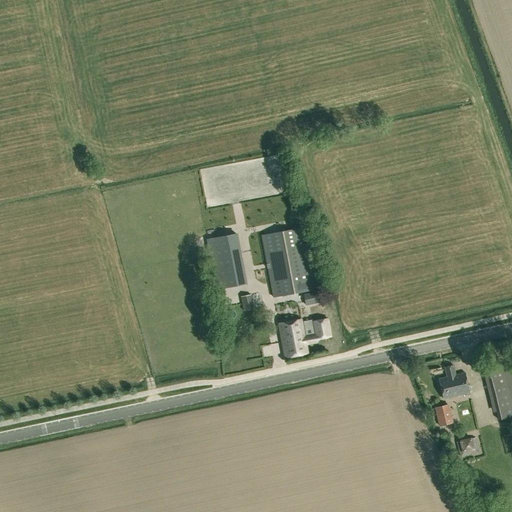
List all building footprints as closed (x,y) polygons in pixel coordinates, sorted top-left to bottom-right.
[(179,178),(181,191),(239,181),(237,169),(179,178)] [(169,197),(181,198),(181,190),(173,190),(173,182),(169,182),(169,197)] [(247,204),(246,192),(230,194),(229,186),(215,187),(218,208),(247,204)] [(261,235),(273,297),(316,289),(304,227),(261,235)] [(207,239),(216,289),(247,283),(237,233),(207,239)] [(320,291),(304,294),(306,305),(322,302),(320,291)] [(252,309),(250,295),(241,296),(243,310),(252,309)] [(305,337),(303,337),(300,320),(279,324),(285,357),(307,352),(306,344),(317,342),(317,339),(331,336),(327,319),(308,323),(308,320),(302,322),(305,337)] [(439,379),(444,398),(469,392),(465,373),(456,375),(453,365),(445,367),(448,377),(439,379)] [(434,408),(439,426),(452,422),(448,404),(434,408)] [(511,416),(511,407),(496,412),(498,420),(511,416)] [(478,452),(474,437),(456,441),(460,456),(478,452)]
